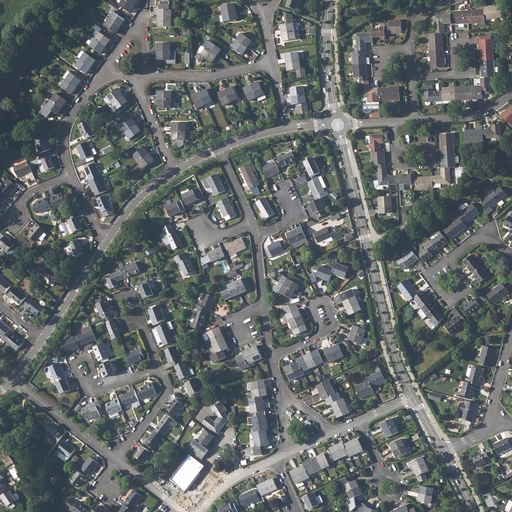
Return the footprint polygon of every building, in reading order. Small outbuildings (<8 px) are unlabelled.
[(136,6),(127,0),(122,0),(119,5),(130,13),(136,6)] [(159,9),(158,18),(172,18),(173,9),(170,9),(170,0),(160,0),(160,9),(159,9)] [(288,0),(286,6),(295,10),(299,0),(288,0)] [(222,6),(223,14),(237,12),(235,3),(222,6)] [(83,20),(89,12),(78,5),(73,14),(83,20)] [(501,5),(484,6),(484,9),(485,19),(502,18),(501,5)] [(484,9),(467,10),(468,23),(485,22),(485,19),(484,9)] [(467,10),(451,11),(451,15),(451,23),(452,24),(468,23),(467,10)] [(237,12),(223,14),(224,22),(238,20),(237,16),(240,15),(239,11),(237,12)] [(115,12),(110,18),(121,26),(126,19),(115,12)] [(281,25),(282,33),(296,31),(300,31),(299,27),(301,23),(298,22),(295,23),(293,15),(285,12),(285,15),(286,24),(281,25)] [(451,15),(435,16),(436,33),(442,33),(445,33),(444,24),(451,23),(451,15)] [(121,26),(110,18),(105,25),(116,33),(121,26)] [(172,18),(158,18),(159,26),(172,26),(172,18)] [(389,27),(385,27),(385,34),(402,33),(401,20),(388,21),(389,27)] [(381,28),(372,29),(372,33),(373,37),(386,37),(385,34),(385,27),(381,27),(381,28)] [(296,31),(282,33),(283,42),(297,39),(296,31)] [(100,32),(95,39),(106,47),(111,40),(100,32)] [(242,33),(237,40),(248,48),(253,41),(242,33)] [(372,33),(356,34),(357,51),(366,51),(365,42),(373,42),(373,37),(372,33)] [(436,33),(429,34),(430,51),(443,50),(442,33),(436,33)] [(106,47),(95,39),(90,46),(101,54),(106,47)] [(481,40),(479,40),(481,61),(494,60),(492,39),(490,39),(481,40)] [(248,48),(237,40),(232,47),(243,55),(248,48)] [(211,42),(206,48),(217,57),(222,50),(211,42)] [(158,43),(158,51),(172,52),(172,43),(158,43)] [(217,57),(206,48),(203,46),(198,53),(199,54),(196,58),(202,62),(205,58),(212,63),(217,57)] [(443,50),(430,51),(431,68),(444,67),(444,63),(443,58),(443,50)] [(172,52),(158,51),(158,60),(172,60),(172,52)] [(357,51),(353,52),(353,65),(367,64),(370,64),(370,57),(366,58),(366,51),(357,51)] [(86,52),(81,59),(92,67),(97,60),(86,52)] [(285,54),(287,63),(300,61),(299,52),(285,54)] [(92,67),(81,59),(76,66),(87,74),(92,67)] [(494,60),(481,61),(481,78),(489,77),(495,77),(494,60)] [(300,61),(287,63),(288,71),(297,70),(298,78),(307,77),(306,69),(302,69),(300,61)] [(367,64),(353,65),(354,78),(360,77),(360,81),(368,81),(367,64)] [(68,71),(63,77),(66,79),(78,87),(83,81),(68,71)] [(481,85),(472,86),(473,99),(482,98),(482,94),(490,93),(489,77),(481,78),(480,78),(481,85)] [(78,87),(66,79),(61,86),(73,95),(78,87)] [(368,81),(360,81),(361,102),(363,103),(364,103),(380,102),(379,95),(379,88),(369,88),(369,81),(368,81)] [(259,82),(252,85),(257,98),(265,94),(259,82)] [(257,98),(252,85),(244,89),(250,101),(257,98)] [(234,86),(226,90),(232,102),(240,99),(234,86)] [(291,88),(292,97),(306,94),(304,86),(291,88)] [(472,86),(455,87),(456,100),(473,99),(472,86)] [(399,87),(379,88),(379,95),(383,95),(383,101),(400,100),(399,87)] [(455,87),(442,88),(442,92),(443,101),(456,100),(455,87)] [(433,88),(425,89),(425,104),(428,106),(430,104),(430,101),(443,101),(442,92),(433,93),(433,88)] [(108,97),(113,104),(124,96),(127,93),(124,90),(121,93),(119,89),(108,97)] [(208,89),(200,93),(206,105),(214,102),(208,89)] [(232,102),(226,90),(219,93),(224,106),(232,102)] [(159,91),(159,100),(176,100),(176,92),(159,91)] [(57,93),(52,100),(63,108),(68,101),(57,93)] [(200,93),(193,96),(196,104),(198,109),(206,105),(200,93)] [(306,94),(292,97),(293,105),(307,103),(306,94)] [(113,104),(110,106),(115,113),(118,110),(129,102),(124,96),(113,104)] [(63,108),(52,100),(47,107),(45,105),(41,112),(48,117),(53,111),(58,115),(63,108)] [(159,100),(158,108),(176,109),(176,100),(159,100)] [(511,106),(499,117),(504,123),(507,120),(511,124),(511,122),(511,106)] [(122,136),(126,133),(137,125),(138,124),(136,121),(134,122),(132,118),(127,121),(126,120),(127,119),(127,118),(126,117),(125,117),(124,117),(123,115),(116,121),(120,126),(121,126),(122,127),(119,129),(119,131),(122,136)] [(79,126),(82,133),(83,132),(84,135),(86,139),(95,135),(89,121),(79,126)] [(173,123),(173,131),(187,131),(187,123),(173,123)] [(137,125),(126,133),(133,142),(142,135),(141,132),(142,131),(137,125)] [(492,129),(483,129),(483,138),(501,137),(500,125),(492,125),(492,129)] [(474,130),(466,130),(467,143),(484,142),(483,138),(483,129),(479,130),(479,132),(474,132),(474,130)] [(187,131),(173,131),(173,139),(187,140),(187,131)] [(440,134),(441,151),(454,150),(453,133),(440,134)] [(371,135),(371,136),(371,145),(372,152),(380,152),(380,142),(384,142),(383,134),(371,135)] [(46,136),(36,140),(38,143),(36,144),(40,154),(50,150),(46,140),(48,140),(46,136)] [(88,142),(77,146),(83,160),(97,154),(95,149),(91,150),(88,142)] [(134,155),(139,162),(150,154),(145,147),(134,155)] [(454,150),(441,151),(442,168),(449,167),(455,167),(455,163),(459,163),(458,156),(454,157),(454,150)] [(282,154),(278,156),(282,167),(297,160),(293,151),(283,156),(282,154)] [(380,152),(372,152),(373,165),(378,165),(378,169),(386,168),(385,152),(380,152)] [(49,154),(37,159),(39,163),(42,161),(46,171),(54,167),(49,154)] [(150,154),(139,162),(144,169),(155,161),(150,154)] [(313,157),(304,161),(311,176),(320,172),(313,157)] [(29,163),(28,161),(14,167),(18,177),(28,172),(29,174),(33,172),(29,163)] [(280,171),(275,161),(263,167),(268,177),(280,171)] [(253,162),(241,168),(249,185),(258,181),(253,171),(256,170),(253,162)] [(88,178),(89,182),(101,177),(95,163),(85,167),(89,177),(88,178)] [(441,175),(432,176),(433,184),(450,183),(449,167),(442,168),(441,168),(441,175)] [(386,168),(378,169),(379,185),(397,184),(397,182),(396,175),(387,176),(387,168),(386,168)] [(207,178),(208,179),(211,186),(215,195),(225,190),(217,173),(207,178)] [(411,175),(399,175),(399,182),(399,184),(408,183),(408,185),(412,184),(411,177),(411,175)] [(432,176),(411,177),(412,184),(416,184),(416,190),(433,189),(433,184),(432,176)] [(101,177),(89,182),(95,196),(108,190),(102,177),(101,177)] [(319,177),(308,182),(317,200),(320,198),(323,197),(329,194),(327,191),(325,192),(324,188),(319,177)] [(0,190),(1,191),(0,192),(0,194),(6,200),(18,187),(9,179),(0,188),(0,190)] [(204,197),(199,186),(183,194),(188,204),(204,197)] [(484,202),(489,208),(497,202),(499,204),(500,204),(504,202),(501,199),(507,195),(499,186),(483,198),(485,201),(484,202)] [(110,193),(98,199),(102,208),(100,209),(104,217),(110,215),(112,209),(108,200),(112,199),(110,193)] [(51,198),(48,199),(52,208),(55,206),(56,207),(66,203),(62,194),(55,197),(55,196),(51,197),(51,198)] [(391,195),(378,196),(379,213),(392,212),(391,195)] [(228,196),(218,202),(225,216),(226,216),(227,219),(237,214),(235,211),(235,212),(232,207),(229,201),(230,200),(228,196)] [(265,197),(257,202),(267,218),(275,213),(265,197)] [(48,199),(47,198),(44,199),(44,200),(37,203),(37,204),(33,205),(37,213),(41,211),(41,212),(52,208),(48,199)] [(317,200),(310,203),(315,214),(316,214),(318,218),(325,214),(323,210),(325,209),(323,205),(320,198),(317,200)] [(177,201),(167,206),(171,216),(181,211),(177,201)] [(472,203),(457,214),(459,217),(464,224),(479,212),(472,203)] [(78,216),(69,220),(74,232),(83,228),(78,216)] [(459,217),(443,229),(450,239),(466,227),(464,224),(459,217)] [(69,221),(60,225),(64,237),(73,233),(69,221)] [(46,230),(37,223),(34,226),(35,227),(30,233),(28,236),(35,242),(38,239),(46,230)] [(306,237),(301,226),(287,233),(292,244),(293,243),(294,246),(297,247),(302,244),(303,242),(302,239),(306,237)] [(318,242),(325,239),(332,236),(333,240),(340,236),(336,226),(329,229),(327,227),(314,233),(318,242)] [(173,229),(166,232),(174,249),(183,245),(176,231),(174,232),(173,229)] [(440,232),(430,240),(430,241),(436,248),(437,249),(447,241),(440,232)] [(1,233),(0,234),(0,245),(8,252),(15,244),(6,236),(5,237),(1,233)] [(230,255),(231,254),(236,252),(246,247),(242,237),(225,245),(230,255)] [(76,256),(85,253),(81,244),(82,243),(80,239),(70,243),(74,251),(69,253),(68,255),(70,257),(71,258),(76,256)] [(269,245),(269,246),(273,256),(288,249),(284,239),(280,240),(269,245)] [(426,246),(418,253),(425,261),(433,255),(430,252),(436,248),(430,241),(425,245),(426,246)] [(225,256),(221,247),(209,252),(213,262),(225,256)] [(418,259),(412,250),(401,258),(400,258),(397,260),(403,269),(407,266),(408,267),(418,259)] [(184,253),(175,257),(177,263),(179,262),(186,275),(195,271),(188,257),(186,258),(184,253)] [(463,260),(471,271),(473,270),(480,265),(471,254),(463,260)] [(123,263),(119,264),(122,270),(125,278),(140,272),(136,261),(125,266),(123,263)] [(233,262),(229,264),(232,271),(236,269),(244,266),(242,261),(234,264),(233,262)] [(28,262),(27,273),(30,276),(36,269),(28,262)] [(44,263),(38,270),(53,283),(60,275),(48,265),(47,266),(44,263)] [(335,267),(333,273),(349,280),(354,275),(347,272),(349,267),(336,263),(335,267)] [(318,275),(330,280),(333,273),(335,267),(327,264),(325,268),(321,266),(318,275)] [(480,265),(473,270),(475,273),(473,274),(479,282),(488,276),(480,265)] [(117,286),(116,282),(117,281),(125,278),(122,270),(106,276),(111,288),(117,286)] [(283,276),(279,282),(284,284),(296,291),(302,280),(290,274),(288,278),(284,276),(283,276)] [(0,289),(5,294),(11,286),(0,276),(0,289)] [(138,283),(144,298),(153,294),(147,279),(138,283)] [(242,279),(235,282),(241,294),(248,291),(247,290),(242,279)] [(397,286),(409,301),(410,300),(413,297),(417,294),(415,291),(416,291),(406,279),(397,286)] [(229,287),(222,291),(226,300),(233,296),(234,298),(241,294),(235,282),(228,285),(229,287)] [(501,283),(487,294),(494,303),(509,292),(501,283)] [(296,291),(284,284),(280,291),(292,298),(296,291)] [(15,288),(8,296),(11,299),(12,298),(20,305),(26,297),(15,288)] [(352,289),(341,294),(343,298),(341,298),(343,301),(344,301),(355,296),(352,289)] [(417,294),(413,297),(415,299),(422,308),(430,302),(422,291),(417,294)] [(198,305),(196,309),(198,309),(207,312),(210,313),(215,296),(205,293),(201,305),(198,305)] [(355,296),(344,301),(346,304),(345,305),(346,308),(359,302),(355,296)] [(31,297),(24,306),(28,310),(28,309),(37,316),(46,305),(45,304),(43,301),(41,301),(39,304),(31,297)] [(473,298),(463,306),(470,315),(480,306),(473,298)] [(103,301),(97,303),(97,304),(101,316),(103,315),(104,318),(111,316),(110,312),(111,311),(107,300),(103,301)] [(359,302),(346,308),(348,311),(349,311),(351,315),(362,309),(365,308),(362,302),(359,303),(359,302)] [(430,302),(422,308),(430,319),(439,312),(430,302)] [(160,305),(150,309),(153,316),(151,317),(154,324),(165,319),(163,312),(162,312),(160,305)] [(297,305),(282,305),(286,314),(283,316),(286,323),(290,321),(301,316),(302,315),(300,312),(299,312),(298,309),(299,308),(297,305)] [(207,312),(198,309),(193,324),(191,323),(190,326),(202,330),(207,312)] [(466,321),(460,314),(457,316),(445,325),(451,334),(464,324),(463,323),(466,321)] [(301,316),(290,321),(293,328),(305,322),(304,319),(303,319),(301,316)] [(0,334),(3,338),(2,339),(5,342),(5,341),(12,333),(9,331),(11,329),(0,319),(0,334)] [(114,319),(107,322),(108,325),(107,325),(112,335),(113,339),(120,336),(122,336),(120,331),(116,322),(115,322),(114,319)] [(167,323),(156,327),(157,330),(158,330),(162,340),(163,340),(166,345),(176,341),(174,335),(173,336),(170,330),(173,328),(170,322),(167,323)] [(305,322),(293,328),(288,330),(290,334),(295,332),(296,335),(308,330),(306,326),(307,326),(305,322)] [(75,337),(79,347),(97,340),(93,329),(91,325),(83,328),(82,331),(83,333),(75,337)] [(354,325),(352,332),(364,337),(367,329),(354,325)] [(220,327),(204,335),(206,341),(210,339),(222,334),(220,331),(221,330),(220,327)] [(364,337),(352,332),(349,339),(365,345),(368,339),(364,337)] [(12,333),(5,341),(17,351),(24,343),(12,333)] [(222,334),(210,339),(213,346),(226,340),(224,337),(223,338),(222,334)] [(79,347),(75,337),(61,342),(66,353),(79,347)] [(226,340),(213,346),(217,353),(223,350),(228,348),(226,344),(228,344),(226,340)] [(99,345),(94,347),(99,361),(110,357),(104,343),(99,345)] [(338,344),(331,347),(337,359),(344,356),(338,344)] [(483,345),(478,363),(490,366),(494,348),(483,345)] [(171,363),(173,366),(175,365),(182,362),(180,359),(175,346),(164,350),(170,363),(171,363)] [(252,347),(249,348),(255,361),(262,358),(256,346),(253,348),(252,347)] [(337,359),(331,347),(325,350),(330,362),(337,359)] [(141,348),(127,354),(132,364),(135,363),(135,362),(145,357),(141,348)] [(246,351),(243,352),(244,354),(248,364),(255,361),(249,348),(246,350),(246,351)] [(217,353),(211,356),(214,362),(225,357),(224,354),(225,353),(223,350),(217,353)] [(314,351),(311,352),(311,353),(317,365),(324,362),(318,350),(315,352),(314,351)] [(308,354),(304,355),(310,368),(317,365),(311,353),(308,355),(308,354)] [(241,357),(237,358),(242,370),(250,366),(248,364),(244,354),(240,355),(241,357)] [(301,358),(298,359),(299,361),(299,362),(303,371),(310,368),(304,355),(301,357),(301,358)] [(111,361),(101,365),(106,376),(115,372),(111,361)] [(182,362),(175,365),(181,379),(195,373),(192,368),(189,369),(185,361),(182,362)] [(295,363),(292,364),(298,377),(305,374),(303,371),(299,362),(296,364),(295,363)] [(53,375),(56,382),(57,382),(66,379),(59,363),(47,368),(46,370),(48,376),(50,377),(53,375)] [(289,367),(286,368),(291,380),(298,377),(292,364),(289,366),(289,367)] [(470,376),(468,382),(474,383),(479,385),(480,380),(479,380),(480,374),(482,369),(472,366),(472,368),(468,367),(466,375),(470,376)] [(377,373),(368,377),(369,380),(372,387),(386,381),(379,368),(375,370),(377,373)] [(66,379),(57,382),(61,393),(71,390),(66,378),(66,379)] [(196,378),(184,384),(186,387),(187,387),(191,395),(202,390),(196,378)] [(329,379),(318,385),(319,388),(318,389),(320,392),(332,386),(329,379)] [(264,380),(248,383),(249,390),(253,389),(267,387),(266,383),(265,384),(264,380)] [(372,387),(369,380),(355,386),(361,398),(370,393),(371,394),(374,392),(372,387)] [(468,382),(464,380),(461,394),(470,397),(474,383),(468,382)] [(147,385),(144,387),(139,389),(143,399),(156,394),(152,382),(147,384),(147,385)] [(332,386),(320,392),(321,395),(322,395),(324,399),(326,398),(336,393),(332,386)] [(267,387),(253,389),(254,397),(262,396),(263,395),(267,395),(266,391),(268,391),(267,387)] [(140,401),(135,389),(131,391),(131,392),(121,396),(126,407),(140,401)] [(442,393),(430,390),(429,396),(441,399),(442,393)] [(336,393),(326,398),(327,401),(328,401),(330,404),(331,403),(333,403),(341,399),(338,392),(336,393)] [(254,397),(249,398),(250,405),(264,403),(264,399),(262,399),(262,396),(254,397)] [(123,410),(118,398),(114,400),(114,401),(106,404),(111,414),(123,410)] [(341,399),(333,403),(334,406),(333,406),(335,410),(347,405),(344,398),(341,399)] [(176,399),(168,409),(175,415),(183,404),(176,399)] [(102,408),(99,400),(92,404),(91,404),(82,408),(87,419),(94,416),(95,419),(101,416),(98,409),(102,408)] [(477,403),(466,400),(461,418),(472,421),(477,403)] [(218,433),(223,426),(221,425),(223,422),(225,423),(229,418),(225,412),(228,410),(222,401),(212,407),(215,412),(216,411),(219,416),(215,421),(209,416),(204,422),(209,426),(209,425),(214,429),(214,430),(218,433)] [(264,403),(250,405),(252,413),(265,411),(264,407),(265,406),(266,406),(267,407),(271,407),(270,402),(264,403)] [(347,405),(335,410),(336,414),(337,413),(339,417),(350,411),(347,405)] [(155,430),(163,436),(172,425),(175,427),(179,423),(167,414),(155,430)] [(265,414),(253,416),(254,424),(268,421),(267,418),(266,418),(265,414)] [(381,423),(384,430),(396,424),(393,418),(381,423)] [(268,421),(254,424),(255,431),(266,430),(267,429),(268,429),(267,425),(268,425),(268,421)] [(42,430),(57,442),(63,435),(55,428),(56,428),(53,425),(52,426),(48,423),(42,430)] [(396,424),(384,430),(387,437),(399,432),(396,424)] [(146,442),(154,448),(163,436),(155,430),(146,442)] [(189,447),(190,447),(201,456),(203,458),(209,450),(207,448),(206,447),(205,446),(207,444),(208,446),(215,437),(206,430),(198,440),(196,439),(189,447)] [(255,431),(253,432),(254,439),(268,437),(268,433),(266,433),(266,430),(255,431)] [(268,437),(254,439),(256,447),(262,446),(267,445),(269,445),(268,441),(269,441),(268,437)] [(511,447),(507,438),(494,444),(498,454),(511,447)] [(354,439),(351,441),(357,453),(364,450),(358,439),(355,440),(354,439)] [(390,444),(393,451),(405,445),(402,439),(390,444)] [(65,441),(58,449),(63,453),(60,457),(66,461),(75,449),(65,441)] [(348,443),(344,445),(349,454),(350,456),(357,453),(351,441),(348,442),(348,443)] [(339,443),(336,445),(342,458),(349,454),(344,445),(344,444),(343,442),(340,444),(339,443)] [(150,451),(142,445),(139,448),(140,449),(136,455),(143,461),(150,451)] [(256,447),(248,448),(249,455),(262,453),(261,450),(262,450),(262,449),(267,448),(267,445),(262,446),(256,447)] [(333,447),(330,449),(335,460),(342,458),(336,445),(333,446),(333,447)] [(405,445),(393,451),(396,457),(408,452),(405,445)] [(486,452),(473,458),(478,466),(490,460),(486,452)] [(320,455),(316,456),(322,469),(329,466),(324,454),(320,456),(320,455)] [(191,455),(172,480),(186,491),(205,466),(201,463),(191,455)] [(90,456),(81,468),(90,475),(99,463),(90,456)] [(314,459),(310,460),(315,472),(322,469),(316,456),(313,458),(314,459)] [(411,462),(414,469),(426,463),(423,457),(411,462)] [(307,462),(303,463),(304,464),(304,466),(309,475),(315,472),(310,460),(310,459),(307,461),(307,462)] [(426,463),(414,469),(420,482),(428,480),(425,472),(429,470),(426,463)] [(300,466),(297,468),(303,480),(310,477),(309,475),(304,466),(301,467),(300,466)] [(294,471),(290,472),(297,487),(299,487),(304,484),(303,480),(297,468),(293,470),(294,471)] [(78,470),(70,480),(78,486),(83,480),(85,481),(88,478),(78,470)] [(273,478),(257,485),(262,495),(278,488),(273,478)] [(344,485),(347,492),(360,487),(357,479),(344,485)] [(421,486),(420,493),(433,496),(438,496),(440,489),(421,486)] [(360,487),(347,492),(350,499),(349,499),(351,511),(357,507),(355,497),(363,493),(360,487)] [(5,490),(0,493),(0,496),(1,498),(2,497),(8,506),(10,505),(12,508),(20,502),(18,499),(20,498),(20,496),(18,493),(16,493),(13,495),(8,488),(5,490)] [(126,500),(124,503),(126,504),(134,510),(136,511),(138,511),(140,510),(135,506),(142,496),(133,489),(126,499),(126,500)] [(240,495),(241,498),(244,503),(245,506),(260,499),(255,489),(240,495)] [(314,492),(303,496),(309,508),(319,504),(319,503),(322,502),(323,500),(320,496),(319,495),(316,496),(314,492)] [(420,493),(419,500),(430,503),(429,506),(436,508),(438,496),(433,496),(420,493)] [(70,500),(66,506),(72,510),(73,509),(76,511),(88,511),(90,510),(82,504),(82,503),(79,500),(78,502),(72,498),(70,500)] [(238,511),(237,509),(235,503),(231,504),(231,503),(219,508),(220,511),(238,511)]
